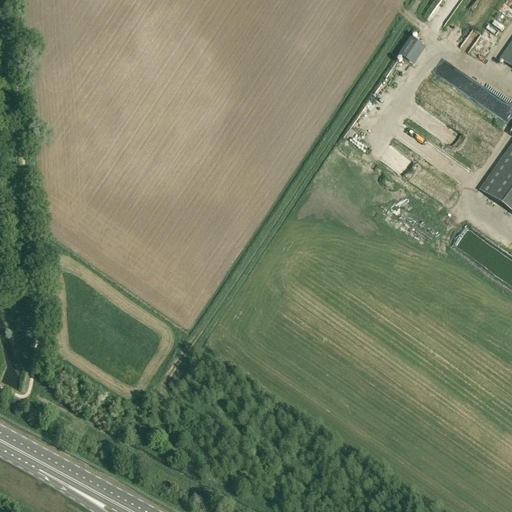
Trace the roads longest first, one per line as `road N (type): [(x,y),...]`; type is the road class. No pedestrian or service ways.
road 1 (track): [(129,415),(216,305),(419,0)]
road 2 (unknown): [(2,0),(33,368)]
